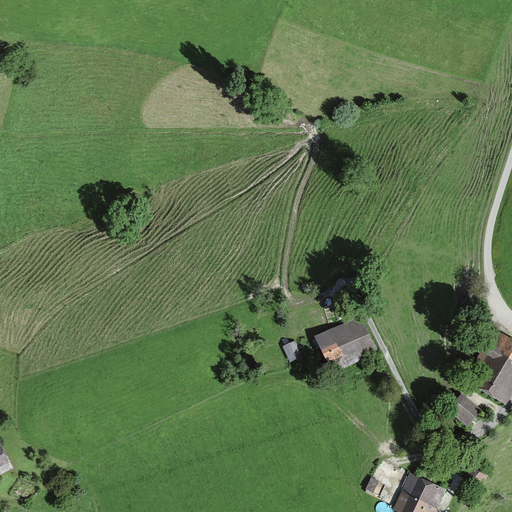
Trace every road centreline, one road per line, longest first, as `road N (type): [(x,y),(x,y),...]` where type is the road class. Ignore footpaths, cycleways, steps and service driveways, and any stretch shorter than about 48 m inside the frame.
road 1 (track): [(370,322),(423,421),(441,435),(473,433),(511,409)]
road 2 (track): [(511,322),(493,298),(487,256),(511,159)]
